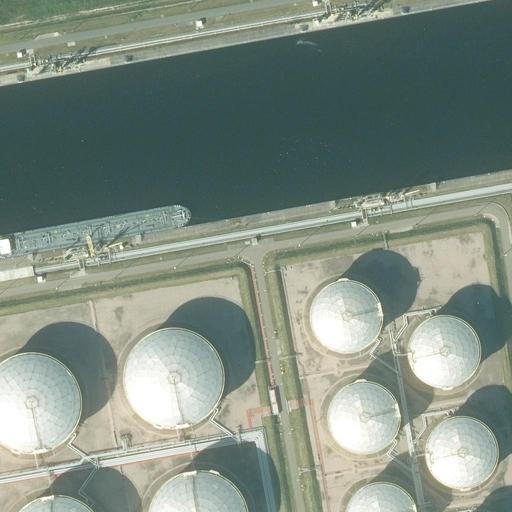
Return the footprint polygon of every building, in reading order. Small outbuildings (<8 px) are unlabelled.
[(442,279),(439,264),(435,261),(434,256),(414,244),(390,248),(394,251),(399,250),(400,253),(409,259),(407,262),(403,263),(407,265),(412,264),(420,269),(421,275),(417,282),(418,286),(426,291),(435,290),(442,279)] [(356,284),(339,285),(327,290),(318,299),(313,311),(312,323),(314,332),(320,343),(330,352),(343,356),(356,356),(368,351),(377,342),(381,336),(384,324),(383,311),(377,297),(367,289),(356,284)] [(442,319),(429,322),(419,330),(411,340),(408,353),(410,369),(416,380),(426,388),(433,391),(446,393),(459,390),(465,387),(475,378),(480,366),(482,356),(479,343),(473,332),(467,326),(455,321),(442,319)] [(175,330),(166,330),(149,336),(135,347),(126,363),(123,387),(128,404),(139,419),(154,428),(163,431),(181,432),(198,427),(211,417),(221,403),(225,385),(224,367),(219,356),(208,342),(193,333),(175,330)] [(12,361),(0,368),(0,447),(15,456),(39,458),(55,452),(69,441),(80,423),(82,406),(78,389),(69,374),(62,368),(46,359),(29,357),(12,361)] [(353,386),(344,390),(335,399),(329,410),(328,423),(330,434),(337,445),(347,453),(359,457),(367,457),(379,454),(390,447),(398,435),(401,423),(400,410),(394,399),(389,393),(378,386),(365,384),(353,386)] [(471,419),(459,419),(446,422),(436,430),(429,441),(426,460),(430,472),(437,483),(443,488),(455,493),(466,493),(479,490),(490,483),(499,469),(501,456),(499,443),(493,433),(483,424),(471,419)] [(228,480),(203,472),(186,474),(170,482),(158,495),(151,510),(151,511),(249,511),(249,508),(241,492),(228,480)] [(390,484),(372,485),(360,491),(351,501),(347,511),(419,511),(419,508),(413,498),(403,489),(390,484)] [(90,511),(78,503),(60,499),(42,501),(26,509),(23,511),(90,511)]
